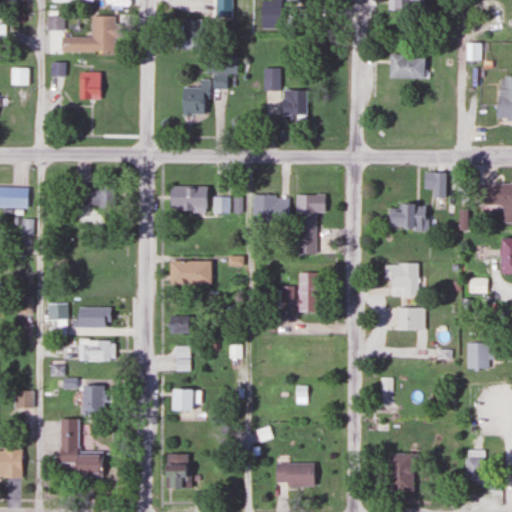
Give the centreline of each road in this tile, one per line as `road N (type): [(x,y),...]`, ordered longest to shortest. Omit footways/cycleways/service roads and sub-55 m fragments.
road 1 (residential): [(511,154),(0,149)]
road 2 (residential): [(145,511),(150,0)]
road 3 (residential): [(356,511),(357,0)]
